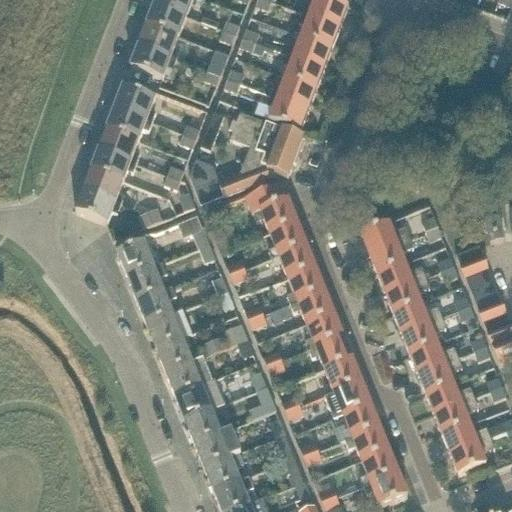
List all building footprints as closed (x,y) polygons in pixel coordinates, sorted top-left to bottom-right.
[(187,21),(195,1),(193,0),(158,0),(155,9),(187,21)] [(249,8),(251,0),(236,0),(235,3),(249,8)] [(340,33),(349,11),(320,0),(316,0),(312,11),(307,9),(303,18),(340,33)] [(511,12),(511,11),(511,1),(507,0),(501,0),(498,7),(511,12)] [(269,16),(273,6),(260,1),(256,11),(269,16)] [(179,42),(187,21),(155,9),(147,29),(179,42)] [(333,53),(340,33),(303,18),(300,28),(305,30),(301,41),(333,53)] [(218,35),(220,29),(205,23),(203,28),(218,35)] [(223,36),(236,41),(240,31),(227,26),(223,36)] [(175,53),(179,42),(147,29),(139,50),(177,65),(180,55),(175,53)] [(244,43),(257,48),(260,38),(248,33),(244,43)] [(233,50),(236,41),(223,36),(219,44),(233,50)] [(325,74),(333,53),(301,41),(297,52),(291,50),(288,60),(325,74)] [(253,57),(257,48),(244,43),(241,52),(253,57)] [(173,74),(177,65),(139,50),(131,72),(163,84),(168,72),(173,74)] [(206,73),(207,63),(188,60),(187,71),(206,73)] [(317,94),(325,74),(288,60),(284,69),(290,71),(285,82),(317,94)] [(207,76),(221,81),(224,72),(211,67),(207,76)] [(228,84),(241,89),(245,79),(232,74),(228,84)] [(217,90),(221,81),(207,76),(204,85),(217,90)] [(309,115),(317,94),(285,82),(281,93),(276,91),(272,100),(309,115)] [(238,98),(241,89),(228,84),(225,93),(238,98)] [(156,103),(124,91),(115,113),(153,127),(157,118),(151,116),(156,103)] [(301,136),(309,115),(272,100),(268,110),(274,112),(269,124),(301,136)] [(149,136),(153,127),(115,113),(107,133),(140,145),(144,134),(149,136)] [(259,174),(263,185),(279,179),(288,183),(304,142),(241,118),(238,127),(234,125),(230,135),(234,136),(231,144),(251,152),(241,177),(243,181),(259,174)] [(211,157),(225,122),(215,119),(202,153),(211,157)] [(184,138),(197,143),(200,135),(187,130),(184,138)] [(135,156),(140,145),(107,133),(100,153),(137,168),(141,158),(135,156)] [(193,153),(197,143),(184,138),(180,148),(193,153)] [(134,177),(137,168),(100,153),(92,174),(124,186),(128,175),(134,177)] [(219,186),(213,172),(197,166),(190,182),(202,211),(225,201),(219,186)] [(168,180),(182,185),(185,176),(172,171),(168,180)] [(120,198),(124,186),(92,174),(84,195),(122,209),(125,200),(120,198)] [(219,186),(225,201),(263,185),(259,174),(243,181),(241,177),(219,186)] [(178,194),(182,185),(168,180),(165,189),(178,194)] [(253,218),(286,204),(279,188),(247,201),(253,218)] [(118,219),(122,209),(84,195),(76,216),(108,228),(112,216),(118,219)] [(270,238),(297,227),(288,204),(286,204),(253,218),(254,218),(257,226),(264,223),(270,238)] [(154,230),(163,226),(160,216),(150,220),(154,230)] [(145,233),(154,230),(150,220),(141,224),(145,233)] [(209,249),(203,235),(198,221),(179,228),(184,243),(195,238),(201,253),(209,249)] [(491,246),(505,243),(499,221),(485,224),(491,246)] [(426,236),(438,231),(434,222),(423,227),(426,236)] [(273,263),(307,250),(297,227),(270,238),(276,252),(269,255),(273,263)] [(406,232),(393,238),(389,227),(362,238),(370,259),(410,242),(406,232)] [(430,246),(442,241),(438,231),(426,236),(430,246)] [(401,258),(414,252),(410,242),(370,259),(378,279),(405,268),(401,258)] [(156,267),(152,269),(144,248),(117,258),(118,259),(128,282),(158,270),(156,267)] [(207,267),(215,264),(209,249),(201,253),(207,267)] [(289,283),(316,272),(307,250),(273,263),(276,272),(283,269),(289,283)] [(461,271),(484,262),(479,251),(456,260),(461,271)] [(443,276),(454,271),(451,262),(439,267),(443,276)] [(466,282),(488,273),(484,262),(461,271),(466,282)] [(230,280),(245,274),(242,266),(227,272),(230,280)] [(137,306),(163,295),(158,284),(168,280),(164,268),(158,270),(128,282),(137,306)] [(422,273),(409,278),(405,268),(378,279),(386,299),(426,283),(422,273)] [(454,271),(443,276),(446,286),(458,281),(454,271)] [(325,295),(320,283),(316,272),(289,283),(295,298),(288,301),(291,309),(325,295)] [(470,293),(493,284),(488,273),(466,282),(470,293)] [(245,274),(230,280),(234,288),(249,282),(245,274)] [(220,300),(228,297),(222,282),(214,286),(220,300)] [(417,298),(430,293),(426,283),(386,299),(394,319),(421,308),(417,298)] [(475,304),(497,295),(493,284),(470,293),(475,304)] [(147,329),(173,319),(167,306),(177,302),(173,292),(163,295),(137,306),(147,329)] [(307,329),(334,318),(325,295),(291,309),(294,317),(301,314),(307,329)] [(479,315),(502,306),(497,295),(475,304),(479,315)] [(228,297),(220,300),(226,315),(234,311),(228,297)] [(459,316),(471,311),(467,302),(455,307),(459,316)] [(483,327),(506,318),(502,306),(479,315),(483,327)] [(438,313),(425,318),(421,308),(394,319),(402,339),(442,323),(438,313)] [(471,311),(459,316),(463,326),(474,321),(471,311)] [(249,326),(264,320),(260,312),(245,318),(249,326)] [(294,323),(289,312),(271,320),(276,331),(294,323)] [(309,354),(343,341),(334,318),(307,329),(313,343),(306,346),(309,354)] [(488,338),(511,329),(506,318),(483,327),(488,338)] [(185,338),(181,340),(173,319),(147,329),(157,353),(186,341),(185,338)] [(264,320),(249,326),(252,334),(267,328),(264,320)] [(433,338),(446,333),(442,323),(402,339),(410,359),(438,348),(433,338)] [(493,350),(511,341),(511,332),(511,329),(488,338),(493,350)] [(239,348),(248,344),(242,330),(233,333),(239,348)] [(183,346),(188,344),(186,341),(157,353),(166,377),(192,367),(183,346)] [(352,364),(344,344),(343,341),(309,354),(313,363),(320,360),(325,375),(352,364)] [(500,368),(511,363),(511,341),(493,350),(500,368)] [(475,356),(487,352),(483,342),(471,347),(475,356)] [(226,357),(221,344),(205,350),(210,363),(226,357)] [(248,344),(239,348),(245,362),(253,359),(248,344)] [(455,353),(442,358),(438,348),(410,359),(419,379),(459,363),(455,353)] [(487,352),(475,356),(479,366),(491,361),(487,352)] [(267,371),(282,365),(279,357),(264,363),(267,371)] [(176,401),(213,386),(203,362),(192,367),(166,377),(176,401)] [(450,378),(463,373),(459,363),(419,379),(427,399),(454,388),(450,378)] [(327,400),(335,397),(361,386),(352,364),(325,375),(331,389),(324,392),(327,400)] [(282,365),(267,371),(271,380),(285,373),(282,365)] [(259,395),(267,392),(261,377),(252,380),(259,395)] [(491,397),(503,392),(499,382),(487,387),(491,397)] [(185,425),(211,414),(225,409),(215,385),(213,386),(176,401),(185,425)] [(344,420),(371,409),(361,386),(335,397),(344,420)] [(471,393),(458,398),(454,388),(427,399),(435,419),(475,403),(471,393)] [(267,392),(259,395),(264,410),(273,406),(267,392)] [(495,406),(507,401),(503,392),(491,397),(495,406)] [(286,417),(301,411),(297,403),(282,409),(286,417)] [(466,418),(479,413),(475,403),(435,419),(443,439),(470,428),(466,418)] [(353,443),(380,432),(371,409),(344,420),(353,443)] [(301,411),(286,417),(289,425),(304,419),(301,411)] [(223,433),(219,435),(211,414),(185,425),(195,448),(225,436),(223,433)] [(507,437),(511,434),(511,423),(503,427),(507,437)] [(278,442),(286,439),(280,424),(272,428),(278,442)] [(487,433),(474,438),(470,428),(443,439),(451,459),(491,443),(487,433)] [(362,465),(389,454),(380,432),(353,443),(346,445),(349,454),(356,451),(362,465)] [(204,472),(230,461),(239,458),(241,457),(232,433),(225,436),(195,448),(204,472)] [(286,439),(278,442),(283,457),(292,454),(286,439)] [(482,458),(495,453),(491,443),(451,459),(459,480),(486,469),(482,458)] [(304,462),(319,456),(316,448),(301,454),(304,462)] [(364,491),(398,477),(389,454),(362,465),(368,480),(361,483),(364,491)] [(319,456),(304,462),(307,470),(322,464),(319,456)] [(235,472),(244,469),(239,458),(230,461),(204,472),(214,496),(240,485),(235,472)] [(297,490),(305,487),(299,472),(291,475),(297,490)] [(380,511),(408,500),(398,477),(364,491),(368,499),(375,496),(380,511)] [(244,497),(254,493),(249,481),(240,485),(214,496),(220,511),(241,511),(249,509),(244,497)] [(305,487),(297,490),(303,505),(311,501),(305,487)] [(323,508),(338,502),(334,493),(319,499),(323,508)] [(338,502),(323,508),(324,511),(335,511),(341,510),(338,502)]
